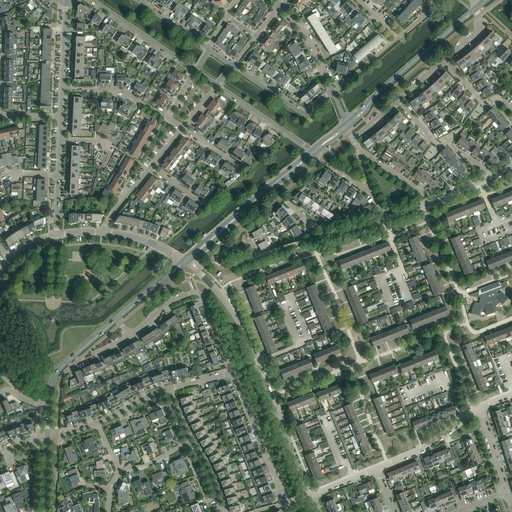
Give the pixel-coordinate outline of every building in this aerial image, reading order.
[(36,9),(43,3),(41,0),(30,0),(28,2),(29,3),(33,8),(35,7),(36,9)] [(171,9),(175,2),(173,1),(173,0),(166,0),(163,5),(168,9),(168,8),(171,9)] [(303,4),(297,0),(293,0),(293,1),(293,2),(292,4),(298,9),(303,4)] [(340,3),(339,1),(340,0),(333,0),(330,3),(331,3),(331,2),(335,6),(333,7),(336,9),(341,4),(340,3)] [(420,7),(423,3),(420,0),(420,1),(418,0),(409,0),(409,1),(412,3),(417,8),(419,6),(420,7)] [(4,5),(2,1),(0,2),(0,9),(2,8),(3,11),(12,7),(10,4),(7,5),(6,3),(4,5)] [(177,15),(184,5),(179,2),(178,4),(175,2),(171,9),(173,11),(172,12),(177,15)] [(260,3),(258,2),(254,7),(256,8),(257,7),(261,10),(257,15),(262,19),(265,13),(268,9),(261,3),(260,3)] [(342,14),(351,5),(348,3),(347,3),(346,2),(343,5),(342,5),(341,4),(336,9),(338,12),(339,11),(342,14)] [(43,16),(49,8),(43,3),(36,9),(33,12),(36,16),(38,16),(39,16),(40,15),(41,14),(43,15),(43,16)] [(412,14),(417,8),(412,3),(410,5),(408,3),(404,6),(412,14)] [(82,5),(80,6),(84,14),(86,13),(91,16),(90,18),(92,20),(96,15),(90,11),(92,10),(85,5),(84,6),(82,5)] [(185,19),(191,11),(190,12),(188,11),(189,9),(184,5),(177,15),(182,19),(183,18),(185,19)] [(242,14),(246,8),(241,5),(237,10),(238,11),(235,14),(242,20),(245,22),(248,16),(246,15),(245,16),(242,14)] [(348,16),(354,10),(353,8),(351,5),(342,14),(346,17),(343,20),(346,22),(350,18),(348,16)] [(84,14),(80,6),(79,7),(78,7),(78,9),(77,10),(77,9),(76,9),(76,18),(76,17),(78,17),(78,24),(84,24),(84,21),(82,20),(82,14),(84,14)] [(408,19),(412,14),(404,6),(401,10),(404,12),(402,13),(408,19)] [(51,9),(49,8),(43,16),(44,16),(51,20),(52,13),(53,14),(53,10),(52,10),(52,9),(51,9)] [(192,25),(197,17),(198,16),(194,12),(193,13),(191,11),(185,19),(187,21),(187,22),(192,25)] [(0,20),(0,21),(1,25),(10,22),(9,19),(12,18),(10,12),(4,14),(5,17),(0,18),(0,19),(0,21),(0,20)] [(356,23),(363,16),(360,14),(359,15),(358,13),(352,20),(350,18),(346,22),(350,26),(352,24),(354,26),(356,23)] [(405,21),(408,19),(402,13),(397,19),(400,22),(402,25),(406,22),(405,21)] [(310,23),(317,18),(314,14),(307,18),(310,23)] [(103,19),(96,15),(92,20),(91,21),(98,26),(103,19)] [(258,24),(262,19),(257,15),(253,21),(249,19),(250,18),(248,16),(245,22),(247,23),(247,24),(255,28),(257,24),(258,24)] [(200,29),(204,22),(206,21),(205,20),(205,21),(203,19),(198,16),(197,17),(192,25),(197,29),(197,28),(200,29)] [(365,19),(363,16),(356,23),(360,26),(355,31),(358,34),(363,28),(361,26),(366,21),(365,19)] [(313,27),(320,23),(317,18),(310,23),(313,27)] [(206,21),(204,22),(200,29),(202,31),(201,32),(205,35),(206,35),(213,26),(206,21)] [(285,26),(282,24),(278,21),(275,25),(281,31),(285,26)] [(11,26),(10,22),(1,25),(2,29),(3,29),(4,31),(9,29),(10,32),(16,30),(14,25),(11,26)] [(113,26),(109,24),(109,25),(107,24),(106,25),(103,23),(98,31),(101,34),(102,32),(107,35),(113,26)] [(316,32),(323,27),(320,23),(313,27),(316,32)] [(85,32),(85,24),(84,24),(78,24),(77,32),(85,32)] [(225,29),(221,34),(226,37),(230,32),(233,34),(233,35),(234,36),(238,31),(236,29),(228,25),(225,29)] [(281,31),(275,25),(271,30),(273,32),(271,34),(277,39),(280,35),(279,33),(281,31)] [(119,34),(116,32),(117,31),(115,30),(116,29),(117,29),(113,26),(107,35),(112,39),(111,40),(113,42),(119,34)] [(319,36),(326,32),(323,27),(316,32),(319,36)] [(489,35),(487,37),(492,42),(493,44),(496,41),(499,39),(500,38),(495,34),(490,29),(489,30),(488,32),(487,33),(489,35)] [(240,33),(238,31),(234,36),(236,38),(237,36),(241,39),(237,45),(242,48),(245,43),(245,42),(248,38),(241,32),(240,33)] [(322,41),(329,37),(326,32),(319,36),(322,41)] [(128,37),(125,34),(124,35),(125,35),(124,36),(122,35),(121,36),(119,34),(113,42),(116,44),(117,42),(122,46),(128,37)] [(222,43),(226,37),(221,34),(217,39),(218,40),(215,44),(222,50),(222,49),(224,51),(228,46),(226,44),(225,46),(222,43)] [(277,39),(271,34),(270,36),(267,34),(264,39),(270,44),(275,48),(278,43),(275,41),(277,39)] [(378,34),(374,38),(379,44),(383,40),(378,34)] [(134,45),(132,43),(132,42),(131,40),(131,39),(132,40),(132,39),(128,37),(122,46),(127,49),(126,51),(129,53),(134,45)] [(325,46),(332,41),(329,37),(322,41),(325,46)] [(489,44),(492,42),(487,37),(485,39),(483,37),(482,38),(480,40),(479,40),(488,50),(490,47),(491,46),(489,44)] [(375,48),(379,44),(374,38),(370,41),(375,48)] [(275,48),(270,44),(264,39),(260,43),(262,45),(260,48),(266,52),(269,54),(275,48)] [(287,46),(291,52),(299,47),(297,43),(295,40),(287,46)] [(488,50),(479,40),(478,41),(477,43),(475,44),(477,46),(475,48),(480,53),(482,51),(483,53),(484,52),(487,51),(488,50)] [(328,50),(335,46),(332,41),(325,46),(328,50)] [(371,51),(375,48),(370,41),(366,45),(371,51)] [(143,47),(140,45),(139,46),(137,45),(137,46),(134,45),(129,53),(131,54),(132,53),(137,56),(143,47)] [(238,53),(242,48),(237,45),(233,50),(229,48),(230,47),(228,46),(224,51),(227,52),(226,53),(235,57),(237,53),(238,53)] [(367,55),(371,51),(366,45),(362,49),(367,55)] [(338,50),(335,46),(328,50),(331,55),(338,50)] [(149,55),(147,53),(148,52),(146,51),(147,50),(143,47),(137,56),(136,58),(144,63),(149,55)] [(302,51),(299,47),(291,52),(295,59),(304,53),(303,51),(302,51)] [(504,47),(496,55),(503,61),(511,53),(504,47)] [(480,53),(475,48),(473,50),(471,48),(470,49),(468,50),(467,51),(475,61),(476,60),(478,57),(479,57),(477,55),(480,53)] [(17,50),(13,49),(5,49),(5,55),(7,55),(7,58),(16,58),(17,50)] [(363,58),(367,55),(362,49),(357,52),(363,58)] [(475,61),(467,51),(466,51),(465,53),(463,54),(465,56),(463,58),(467,63),(469,61),(471,63),(472,63),(475,61)] [(359,62),(363,58),(357,52),(353,56),(359,62)] [(305,56),(304,53),(295,59),(296,61),(295,62),(295,63),(296,66),(298,65),(307,60),(305,56)] [(253,66),(259,58),(252,54),(246,62),(249,64),(253,66)] [(159,58),(155,55),(155,56),(154,57),(153,56),(152,57),(149,55),(144,63),(146,65),(147,63),(152,67),(159,58)] [(487,61),(490,66),(496,59),(492,55),(487,61)] [(50,56),(47,56),(42,56),(42,61),(46,62),(46,63),(46,64),(50,64),(50,63),(50,56)] [(467,63),(463,58),(461,60),(459,57),(458,58),(455,59),(454,60),(458,65),(462,71),(463,70),(465,68),(466,67),(465,65),(467,63)] [(16,58),(7,58),(6,60),(4,60),(4,66),(13,66),(16,66),(16,58)] [(162,64),(163,63),(161,61),(162,60),(162,61),(162,60),(159,58),(152,67),(157,70),(156,72),(159,74),(165,66),(162,64)] [(259,71),(265,63),(259,58),(253,66),(257,69),(257,70),(259,71)] [(341,73),(343,62),(335,60),(331,59),(336,70),(336,72),(339,73),(341,73)] [(305,70),(306,72),(312,69),(310,65),(309,65),(307,60),(298,65),(302,72),(305,70)] [(343,62),(341,73),(346,75),(346,73),(355,65),(352,64),(343,62)] [(266,75),(271,67),(265,63),(259,71),(261,73),(262,72),(266,75)] [(272,80),(278,71),(279,69),(273,65),(271,67),(266,75),(270,78),(272,80)] [(484,74),(488,72),(483,65),(480,67),(484,74)] [(475,81),(484,74),(479,67),(470,74),(473,78),(471,79),(474,82),(475,81)] [(105,84),(106,71),(101,71),(101,69),(97,69),(97,80),(100,80),(100,82),(101,82),(101,84),(105,84)] [(169,76),(174,79),(175,77),(181,80),(182,78),(183,79),(184,76),(184,75),(180,73),(181,73),(175,69),(176,69),(172,75),(170,74),(169,76)] [(442,75),(440,77),(445,82),(447,80),(449,82),(450,81),(452,79),(453,78),(448,74),(444,69),(443,70),(441,72),(440,73),(442,75)] [(111,81),(114,81),(114,73),(111,73),(111,71),(106,71),(105,84),(110,84),(110,82),(111,82),(111,81)] [(279,84),(284,76),(278,71),(272,80),(274,82),(275,81),(279,84)] [(122,84),(125,75),(117,75),(117,73),(114,73),(114,81),(117,81),(117,82),(118,82),(118,84),(122,84)] [(480,90),(487,84),(487,83),(485,80),(487,78),(484,74),(475,81),(478,85),(477,86),(480,90)] [(132,86),(135,79),(133,78),(132,79),(125,75),(122,84),(126,87),(127,85),(128,86),(129,84),(132,86)] [(174,79),(169,76),(167,79),(169,80),(167,85),(176,90),(178,87),(177,87),(178,85),(173,82),(174,79)] [(291,80),(284,76),(279,84),(283,87),(285,89),(291,80)] [(12,82),(13,77),(4,77),(4,82),(6,82),(6,85),(14,85),(14,82),(12,82)] [(443,84),(445,82),(440,77),(438,79),(436,77),(435,78),(433,80),(432,81),(441,90),(442,90),(444,87),(445,86),(443,84)] [(137,93),(142,85),(138,82),(138,81),(135,79),(132,86),(134,87),(133,89),(135,89),(134,91),(137,93)] [(491,82),(496,89),(499,87),(494,80),(491,82)] [(441,90),(432,81),(430,83),(429,84),(431,86),(429,88),(433,93),(435,91),(437,93),(438,93),(441,91),(441,90)] [(490,81),(487,83),(487,84),(480,90),(481,89),(484,92),(482,93),(485,97),(496,89),(490,81)] [(150,88),(149,87),(149,86),(143,83),(142,85),(137,93),(141,95),(142,93),(143,94),(144,93),(146,94),(148,92),(150,88)] [(176,90),(167,85),(165,84),(163,86),(161,89),(160,91),(166,94),(167,91),(173,95),(174,93),(176,90)] [(315,84),(311,87),(318,94),(321,91),(319,88),(320,88),(318,84),(317,86),(315,84)] [(17,85),(14,85),(6,85),(6,88),(4,87),(4,93),(12,93),(16,93),(17,93),(17,85)] [(318,94),(311,87),(309,85),(306,88),(314,97),(317,94),(318,94)] [(314,97),(306,88),(304,86),(301,89),(304,93),(310,101),(310,100),(314,97)] [(455,99),(461,93),(462,92),(459,89),(457,90),(454,87),(446,95),(450,99),(452,96),(455,99)] [(431,95),(433,93),(429,88),(427,90),(425,88),(424,89),(421,90),(421,91),(429,101),(429,100),(432,98),(432,97),(431,95)] [(166,94),(160,91),(157,95),(160,97),(158,99),(168,105),(169,102),(169,101),(170,100),(164,96),(166,94)] [(429,101),(421,91),(420,91),(418,93),(417,94),(419,96),(416,98),(420,103),(420,104),(422,106),(425,103),(428,101),(429,101)] [(310,101),(304,93),(300,96),(302,98),(301,99),(300,99),(304,102),(304,101),(306,104),(310,101)] [(465,95),(465,96),(464,96),(461,93),(455,99),(453,101),(456,105),(459,102),(462,105),(468,99),(469,98),(465,95)] [(420,103),(416,98),(414,100),(412,97),(411,98),(409,99),(408,100),(412,105),(415,111),(416,110),(419,108),(419,107),(418,105),(420,104),(420,103)] [(107,109),(107,99),(103,99),(103,101),(102,101),(101,102),(98,102),(98,110),(101,110),(102,109),(107,109)] [(115,111),(117,103),(113,103),(113,102),(111,102),(111,99),(107,99),(107,109),(112,109),(112,110),(115,111)] [(158,99),(156,104),(164,109),(166,107),(168,105),(158,99)] [(214,99),(210,104),(217,110),(219,107),(222,109),(226,105),(220,100),(220,101),(220,100),(221,101),(219,103),(214,99)] [(472,101),(472,102),(471,103),(468,99),(462,105),(460,108),(466,114),(475,104),(472,101)] [(122,115),(127,105),(124,103),(123,105),(122,104),(121,105),(117,103),(115,111),(117,112),(122,115)] [(217,110),(210,104),(206,109),(212,113),(210,115),(216,121),(218,119),(216,118),(218,115),(215,112),(217,110)] [(131,107),(127,105),(122,115),(129,119),(133,113),(131,111),(131,110),(130,109),(131,107)] [(428,122),(429,121),(436,116),(439,114),(433,106),(424,113),(427,117),(425,118),(428,122)] [(491,118),(497,112),(495,109),(494,110),(493,108),(485,115),(487,117),(489,115),(491,118)] [(394,118),(398,122),(400,124),(403,121),(406,119),(407,119),(402,114),(397,110),(396,110),(395,113),(394,114),(396,116),(394,118)] [(243,126),(246,121),(245,121),(246,118),(244,117),(245,117),(238,112),(238,113),(236,111),(235,114),(234,113),(230,117),(230,116),(225,122),(222,125),(225,128),(230,121),(239,127),(237,131),(235,134),(238,137),(241,132),(245,127),(243,126)] [(494,122),(500,117),(499,115),(499,114),(497,112),(491,118),(494,122)] [(216,121),(210,115),(208,118),(202,114),(199,118),(206,124),(208,121),(211,124),(213,121),(215,122),(216,121)] [(434,128),(444,122),(439,114),(436,116),(429,121),(432,124),(430,125),(433,129),(434,128)] [(498,126),(505,120),(503,118),(502,119),(500,117),(494,122),(492,124),(496,128),(498,126)] [(209,126),(206,124),(199,118),(195,123),(200,128),(198,130),(203,134),(209,126)] [(396,124),(398,122),(394,118),(392,120),(390,118),(389,119),(386,120),(386,121),(395,130),(397,127),(398,126),(396,124)] [(507,123),(505,120),(498,126),(502,131),(508,126),(506,124),(507,123)] [(145,126),(150,128),(152,130),(154,127),(154,128),(156,125),(148,121),(145,126)] [(395,130),(386,121),(385,121),(383,123),(382,124),(384,127),(382,128),(386,133),(389,131),(390,133),(391,133),(394,131),(395,130)] [(106,136),(114,123),(110,122),(108,126),(103,123),(99,130),(104,133),(104,134),(106,136)] [(258,125),(254,123),(252,122),(251,125),(250,124),(247,128),(245,127),(241,132),(244,135),(246,132),(251,136),(258,125)] [(446,126),(444,122),(434,128),(437,132),(436,133),(438,137),(449,129),(446,126)] [(117,124),(114,123),(106,136),(109,137),(110,136),(119,141),(123,135),(114,129),(117,124)] [(258,125),(251,136),(256,139),(254,141),(257,143),(261,138),(260,137),(262,132),(261,132),(263,130),(261,129),(262,128),(258,125)] [(145,126),(143,130),(150,135),(152,132),(151,132),(152,130),(150,128),(145,126)] [(409,139),(416,132),(412,129),(411,130),(407,127),(400,135),(406,141),(409,139)] [(19,130),(18,128),(16,128),(13,128),(14,137),(20,136),(20,138),(24,137),(24,129),(19,130)] [(386,133),(382,128),(380,130),(378,128),(377,129),(375,130),(374,131),(382,141),(383,141),(385,138),(386,137),(388,135),(386,133)] [(143,130),(140,135),(147,139),(148,137),(149,137),(150,135),(143,130)] [(222,149),(227,141),(223,138),(222,134),(218,131),(213,139),(219,143),(217,145),(222,149)] [(382,141),(374,131),(373,131),(371,133),(370,134),(372,137),(370,138),(374,144),(376,142),(378,144),(378,143),(382,142),(382,141)] [(419,135),(419,136),(418,136),(414,133),(416,132),(409,139),(406,141),(413,148),(415,145),(416,145),(421,140),(422,138),(419,135)] [(462,147),(466,140),(464,139),(466,136),(461,133),(456,139),(459,141),(457,143),(459,145),(459,146),(462,147)] [(267,136),(267,135),(263,139),(261,138),(257,143),(256,145),(259,148),(262,143),(267,147),(269,145),(273,142),(272,140),(274,137),(270,134),(269,134),(267,136)] [(140,135),(137,140),(145,144),(146,142),(146,141),(147,139),(140,135)] [(184,137),(180,141),(189,148),(194,143),(188,138),(188,139),(187,140),(184,137)] [(374,144),(370,138),(368,140),(366,138),(365,138),(362,140),(361,140),(365,146),(369,151),(370,151),(373,147),(371,145),(374,144)] [(471,149),(476,143),(471,139),(469,142),(466,140),(462,147),(464,149),(465,148),(467,150),(468,148),(471,149)] [(137,140),(135,144),(142,148),(143,146),(144,146),(145,144),(137,140)] [(426,141),(425,142),(425,143),(421,140),(416,145),(415,145),(413,148),(417,151),(419,149),(422,152),(429,145),(426,141)] [(189,148),(180,141),(177,145),(179,147),(186,153),(190,149),(189,148)] [(233,148),(235,145),(236,143),(234,141),(232,144),(227,141),(222,149),(226,152),(230,146),(233,148)] [(135,144),(132,143),(129,148),(139,153),(141,151),(140,151),(142,148),(135,144)] [(476,157),(481,150),(478,149),(480,146),(476,143),(471,149),(473,151),(472,153),(474,155),(473,156),(476,157)] [(186,153),(179,147),(177,145),(174,149),(181,155),(183,157),(186,153)] [(390,159),(394,153),(395,151),(392,149),(389,147),(389,146),(382,158),(383,158),(385,159),(387,160),(388,157),(390,159)] [(198,155),(197,155),(199,156),(204,149),(201,147),(196,154),(198,155)] [(236,158),(241,151),(237,147),(231,155),(236,158)] [(129,148),(128,150),(131,151),(129,154),(136,158),(138,155),(138,156),(139,153),(129,148)] [(444,157),(451,152),(448,149),(448,150),(446,148),(440,153),(439,154),(443,159),(444,157)] [(181,155),(174,149),(171,153),(178,159),(181,155)] [(485,159),(490,153),(485,149),(483,152),(481,150),(476,157),(478,159),(479,159),(481,160),(483,158),(485,159)] [(246,154),(241,151),(236,158),(241,162),(243,159),(249,163),(251,159),(249,158),(252,153),(248,150),(246,154)] [(216,156),(211,152),(209,155),(204,152),(199,160),(201,161),(202,160),(209,165),(211,163),(216,156)] [(448,162),(454,157),(452,155),(453,154),(451,152),(444,157),(448,162)] [(23,162),(23,157),(17,157),(17,156),(11,157),(10,153),(7,154),(10,167),(13,166),(13,165),(19,163),(18,163),(23,162)] [(97,159),(103,162),(101,166),(104,168),(111,156),(107,155),(107,156),(101,153),(97,159)] [(178,159),(171,153),(167,157),(174,163),(178,159)] [(395,166),(403,155),(402,155),(399,153),(398,153),(396,155),(394,153),(390,159),(393,161),(391,163),(392,164),(394,166),(395,166)] [(495,156),(490,153),(485,159),(487,161),(486,163),(488,165),(487,166),(490,167),(490,166),(491,167),(496,161),(493,159),(495,156)] [(10,167),(7,154),(3,154),(4,158),(0,159),(0,167),(6,166),(6,167),(10,167)] [(121,160),(129,165),(132,166),(133,164),(134,161),(127,158),(128,156),(124,154),(121,160)] [(403,168),(407,163),(405,161),(406,159),(406,158),(403,156),(403,155),(395,166),(396,167),(398,168),(399,169),(401,166),(403,168)] [(221,159),(216,156),(211,163),(215,166),(213,169),(216,171),(219,166),(217,164),(221,159)] [(174,163),(167,157),(164,161),(167,163),(171,167),(174,163)] [(452,166),(458,160),(456,158),(455,158),(454,157),(448,162),(452,166)] [(132,166),(129,165),(121,160),(118,165),(122,167),(129,171),(130,169),(131,169),(132,166)] [(455,170),(461,165),(459,163),(460,163),(458,160),(452,166),(455,170)] [(171,167),(167,163),(164,161),(161,165),(162,166),(161,168),(160,168),(168,173),(171,170),(169,169),(171,167)] [(407,163),(403,168),(406,170),(404,172),(405,173),(407,175),(408,176),(412,170),(416,165),(415,165),(412,163),(409,161),(407,163)] [(225,173),(230,165),(226,162),(222,167),(219,166),(216,171),(218,173),(220,170),(225,173)] [(235,169),(230,165),(225,173),(233,179),(237,173),(233,171),(235,169)] [(459,174),(466,169),(463,166),(463,167),(461,165),(455,170),(459,174)] [(122,167),(119,171),(126,176),(128,174),(127,173),(129,171),(122,167)] [(419,182),(427,171),(426,171),(423,169),(422,169),(421,171),(418,169),(415,175),(417,176),(415,179),(417,180),(419,181),(419,182)] [(468,171),(466,169),(459,174),(463,179),(469,174),(467,172),(468,171)] [(185,185),(187,183),(190,178),(192,175),(187,172),(188,172),(185,170),(181,175),(184,177),(180,182),(185,185)] [(119,171),(116,176),(123,180),(125,178),(126,176),(119,171)] [(328,185),(334,177),(325,171),(325,172),(324,174),(322,173),(323,173),(322,173),(315,179),(319,181),(319,182),(320,181),(325,184),(326,183),(329,184),(328,185)] [(427,184),(432,179),(429,177),(431,175),(430,175),(428,172),(427,171),(419,182),(420,182),(422,184),(423,185),(425,182),(427,184)] [(116,176),(113,174),(110,179),(121,185),(122,183),(123,180),(116,176)] [(153,176),(149,180),(159,187),(161,184),(161,182),(160,181),(153,176)] [(342,183),(334,177),(328,185),(334,189),(334,188),(337,190),(336,192),(342,183)] [(190,178),(187,183),(185,185),(190,188),(195,181),(190,178)] [(107,184),(108,184),(118,190),(119,187),(120,187),(121,185),(110,179),(107,184)] [(434,181),(432,179),(427,184),(430,186),(428,188),(429,189),(431,191),(432,192),(436,187),(440,182),(439,181),(436,179),(435,179),(434,181)] [(149,180),(146,184),(155,191),(158,193),(161,189),(159,187),(149,180)] [(18,185),(11,185),(11,192),(17,193),(17,199),(21,199),(22,184),(18,183),(18,185)] [(350,188),(342,183),(336,192),(339,194),(340,192),(343,193),(342,194),(345,196),(344,197),(350,188)] [(108,184),(103,193),(110,197),(112,193),(115,195),(117,192),(116,192),(118,190),(108,184)] [(146,184),(143,188),(152,195),(155,191),(146,184)] [(201,193),(205,187),(200,184),(195,192),(199,195),(201,193)] [(206,186),(205,187),(201,193),(199,195),(204,198),(209,191),(212,193),(214,190),(211,188),(211,189),(206,186)] [(143,188),(140,192),(147,197),(147,198),(149,199),(148,199),(149,199),(152,195),(143,188)] [(353,201),(359,194),(350,188),(344,197),(350,201),(351,200),(353,201)] [(180,193),(175,189),(172,195),(169,193),(164,201),(167,203),(170,197),(175,200),(180,193)] [(138,197),(135,201),(144,204),(145,203),(143,202),(147,198),(147,197),(140,192),(136,196),(138,197)] [(294,198),(302,203),(307,197),(300,192),(294,198)] [(185,196),(180,193),(175,200),(179,204),(185,196)] [(364,198),(359,194),(353,201),(354,202),(354,201),(353,203),(357,206),(358,206),(359,205),(360,207),(368,201),(366,199),(364,198)] [(507,202),(504,195),(501,196),(498,197),(501,205),(507,202)] [(44,202),(44,196),(36,196),(36,201),(33,201),(33,206),(40,204),(40,201),(44,202)] [(307,206),(311,200),(307,197),(302,203),(307,206)] [(501,205),(498,197),(494,199),(494,198),(491,199),(494,207),(501,205)] [(189,210),(194,203),(190,199),(184,207),(189,210)] [(479,201),(476,202),(479,210),(485,207),(482,199),(479,200),(479,201)] [(311,209),(316,203),(311,200),(307,206),(311,209)] [(369,203),(368,201),(360,207),(361,208),(362,208),(364,214),(364,216),(370,214),(369,212),(372,211),(372,212),(372,211),(370,205),(369,203)] [(479,210),(476,202),(472,204),(472,203),(470,204),(473,212),(479,210)] [(199,206),(194,203),(189,210),(194,213),(199,206)] [(316,213),(320,206),(316,203),(311,209),(316,213)] [(473,212),(470,204),(467,205),(467,206),(464,207),(467,215),(473,212)] [(320,216),(325,209),(320,206),(316,213),(320,216)] [(281,219),(283,221),(289,217),(287,214),(288,213),(283,207),(274,214),(276,213),(281,219)] [(467,215),(464,207),(460,208),(458,209),(461,217),(467,215)] [(324,219),(329,212),(325,209),(320,216),(324,219)] [(461,217),(458,209),(455,210),(452,212),(455,220),(461,217)] [(329,222),(333,215),(329,212),(324,219),(329,222)] [(455,220),(452,212),(448,213),(445,214),(448,222),(455,220)] [(77,223),(76,213),(70,214),(70,220),(69,221),(70,222),(69,223),(71,223),(72,224),(73,223),(77,223)] [(85,222),(85,214),(82,214),(79,214),(76,214),(76,213),(77,223),(80,223),(80,222),(85,222)] [(93,222),(93,214),(90,214),(87,214),(85,214),(85,222),(90,221),(90,222),(93,222)] [(97,214),(93,214),(93,222),(99,223),(104,214),(97,214)] [(33,222),(34,223),(37,231),(40,230),(41,230),(42,229),(43,229),(43,228),(44,227),(43,226),(43,218),(41,219),(39,215),(34,218),(35,221),(33,222)] [(341,220),(333,215),(329,222),(334,225),(335,222),(338,223),(337,224),(342,223),(341,220)] [(126,225),(128,217),(126,217),(120,216),(115,223),(123,224),(123,225),(126,225)] [(289,217),(283,221),(281,222),(284,226),(285,225),(288,228),(290,230),(296,226),(294,223),(295,223),(290,216),(289,217)] [(134,226),(136,219),(133,218),(128,217),(126,225),(129,226),(130,225),(134,226)] [(142,229),(144,221),(142,220),(139,219),(136,219),(134,226),(139,227),(139,228),(142,229)] [(150,231),(152,224),(149,223),(144,221),(142,229),(145,230),(145,229),(150,231)] [(152,224),(150,231),(154,232),(154,233),(157,235),(161,225),(161,223),(157,221),(155,225),(152,224)] [(34,223),(31,224),(28,225),(26,226),(29,233),(33,231),(34,232),(37,231),(34,223)] [(29,233),(26,226),(23,228),(21,229),(18,230),(23,238),(25,236),(25,235),(29,233)] [(296,226),(290,230),(288,231),(290,235),(292,234),(294,237),(295,239),(303,237),(301,233),(302,233),(297,226),(296,226)] [(164,227),(160,236),(163,237),(163,238),(165,238),(166,238),(168,237),(167,236),(171,230),(164,227)] [(258,237),(259,240),(267,236),(265,231),(263,227),(259,229),(260,229),(257,230),(254,231),(255,232),(252,233),(255,239),(258,237)] [(23,238),(18,230),(16,232),(13,234),(11,235),(15,241),(19,239),(20,239),(23,238)] [(15,241),(11,235),(8,237),(4,240),(9,248),(12,245),(11,244),(15,241)] [(270,241),(267,236),(259,240),(261,243),(258,245),(261,250),(264,249),(267,248),(266,247),(269,246),(267,242),(270,241)] [(409,239),(411,245),(419,242),(418,239),(417,236),(409,239)] [(452,242),(453,245),(461,242),(459,236),(451,239),(452,242)] [(385,244),(381,245),(384,253),(391,250),(388,242),(385,243),(385,244)] [(420,246),(419,242),(411,245),(414,251),(422,248),(421,245),(420,246)] [(464,248),(461,242),(453,245),(455,249),(456,251),(464,248)] [(384,253),(381,245),(378,246),(375,247),(378,255),(384,253)] [(378,255),(375,247),(373,248),(369,250),(372,257),(378,255)] [(423,250),(422,248),(414,251),(416,257),(424,254),(422,250),(423,250)] [(466,254),(464,248),(456,251),(456,254),(457,253),(458,257),(466,254)] [(372,257),(369,250),(366,251),(363,252),(366,260),(372,257)] [(366,260),(363,252),(361,253),(357,254),(360,262),(366,260)] [(360,262),(357,254),(354,256),(351,256),(354,264),(360,262)] [(425,257),(424,254),(416,257),(418,263),(426,260),(425,257)] [(468,260),(466,254),(458,257),(460,260),(459,260),(460,263),(468,260)] [(507,262),(504,254),(498,257),(501,265),(502,265),(502,264),(505,263),(507,262)] [(354,264),(351,256),(349,257),(349,258),(345,259),(348,267),(354,264)] [(501,265),(498,257),(492,259),(496,267),(498,266),(501,264),(501,265)] [(348,267),(345,259),(342,261),(341,260),(339,261),(342,269),(348,267)] [(496,267),(492,259),(486,261),(490,269),(493,268),(496,267)] [(471,265),(468,260),(460,263),(461,265),(463,269),(471,265)] [(303,262),(301,262),(300,263),(297,265),(300,272),(306,270),(303,262)] [(423,267),(425,273),(433,269),(432,266),(431,263),(423,267)] [(300,272),(297,265),(293,266),(290,267),(294,275),(300,272)] [(473,271),(471,265),(463,269),(464,272),(465,275),(473,271)] [(294,275),(290,267),(288,268),(284,269),(288,277),(294,275)] [(288,277),(284,269),(281,271),(278,272),(281,279),(288,277)] [(435,273),(433,269),(425,273),(428,278),(436,275),(435,273)] [(281,279),(278,272),(276,273),(272,274),(275,282),(281,279)] [(275,282),(272,274),(269,276),(269,275),(266,276),(269,284),(275,282)] [(437,278),(436,275),(428,278),(430,284),(438,281),(437,278)] [(439,285),(438,281),(430,284),(433,290),(441,287),(440,284),(439,285)] [(496,291),(506,287),(504,282),(500,284),(499,282),(495,283),(495,285),(491,286),(491,285),(490,285),(489,285),(488,285),(488,286),(488,287),(482,289),(482,288),(479,289),(479,291),(469,295),(470,295),(470,296),(478,298),(480,297),(479,303),(475,302),(474,305),(471,314),(471,315),(471,314),(480,315),(479,316),(480,316),(480,310),(485,310),(487,316),(487,315),(495,312),(495,313),(495,312),(498,310),(496,306),(500,302),(503,305),(502,304),(508,298),(509,299),(501,292),(499,294),(496,291)] [(315,284),(307,288),(310,294),(317,291),(316,287),(315,284)] [(248,295),(257,292),(254,286),(246,289),(247,292),(247,291),(249,295),(248,295)] [(346,291),(348,295),(356,292),(353,286),(345,289),(346,291)] [(442,289),(441,287),(433,290),(435,296),(443,293),(441,289),(442,289)] [(319,294),(317,291),(310,294),(312,300),(320,296),(319,294)] [(259,298),(257,292),(248,295),(249,295),(250,298),(251,301),(259,298)] [(358,297),(356,292),(348,295),(349,298),(350,301),(358,297)] [(321,299),(320,296),(312,300),(314,305),(322,302),(321,299)] [(360,303),(358,297),(350,301),(351,303),(353,306),(360,303)] [(261,303),(259,298),(251,301),(252,303),(253,306),(253,307),(261,303)] [(323,306),(322,302),(314,305),(317,311),(325,308),(324,306),(323,306)] [(264,309),(261,303),(253,307),(255,310),(254,310),(255,313),(264,309)] [(355,312),(363,309),(360,303),(353,306),(354,310),(355,312)] [(190,319),(192,318),(200,315),(198,310),(196,311),(194,305),(188,308),(189,311),(187,312),(190,319)] [(449,314),(445,306),(439,309),(443,317),(443,316),(446,315),(446,316),(449,314)] [(326,310),(325,308),(317,311),(319,317),(327,314),(325,310),(326,310)] [(357,318),(365,315),(363,309),(355,312),(356,315),(357,318)] [(443,317),(439,309),(433,311),(437,319),(439,318),(442,317),(443,317)] [(437,319),(433,311),(428,313),(431,322),(431,321),(434,320),(437,319)] [(431,322),(428,313),(422,316),(425,324),(427,323),(431,321),(431,322)] [(328,317),(327,314),(319,317),(321,323),(329,320),(329,317),(328,317)] [(202,320),(200,315),(192,318),(196,329),(203,326),(200,320),(202,320)] [(257,324),(265,321),(263,315),(255,318),(256,321),(257,324)] [(367,321),(365,315),(357,318),(359,322),(358,322),(359,324),(367,321)] [(171,318),(166,322),(171,328),(180,322),(176,316),(171,320),(171,319),(171,318)] [(425,324),(422,316),(416,318),(419,326),(422,325),(423,325),(425,324)] [(419,326),(416,318),(410,321),(413,329),(416,328),(416,327),(419,326)] [(330,322),(329,320),(321,323),(324,329),(332,326),(330,322)] [(268,327),(265,321),(257,324),(257,325),(259,328),(258,328),(259,330),(268,327)] [(162,335),(171,328),(166,322),(162,324),(162,325),(163,325),(163,326),(159,329),(158,329),(162,335)] [(406,324),(400,327),(403,335),(403,334),(407,333),(409,332),(406,324)] [(208,336),(206,330),(206,331),(205,331),(203,326),(196,329),(198,333),(195,335),(196,338),(200,337),(200,339),(208,336)] [(333,329),(332,326),(324,329),(326,335),(334,331),(333,329)] [(270,333),(268,327),(259,330),(260,333),(261,333),(262,336),(270,333)] [(403,335),(400,327),(394,329),(397,337),(400,336),(403,334),(403,335)] [(511,336),(508,328),(506,329),(502,330),(505,338),(511,336)] [(163,337),(162,335),(158,329),(154,332),(153,331),(148,334),(153,341),(154,344),(163,337)] [(397,337),(394,329),(388,331),(392,339),(395,338),(397,337)] [(505,338),(502,330),(499,332),(499,331),(496,332),(500,341),(505,338)] [(392,339),(388,331),(382,333),(386,342),(388,341),(388,340),(391,339),(392,339)] [(500,341),(496,332),(494,333),(494,334),(491,335),(494,343),(500,341)] [(272,339),(270,333),(262,336),(263,339),(263,340),(264,342),(272,339)] [(386,342),(382,333),(377,336),(380,344),(383,342),(383,343),(386,342)] [(143,347),(153,341),(148,334),(144,337),(145,338),(140,341),(143,347)] [(494,343),(491,335),(487,336),(484,337),(488,345),(494,343)] [(210,340),(208,336),(200,339),(205,349),(211,346),(209,340),(210,340)] [(380,344),(377,336),(371,338),(374,346),(376,345),(380,344)] [(275,345),(272,339),(264,342),(265,344),(267,347),(266,348),(275,345)] [(143,347),(140,341),(135,344),(134,343),(129,345),(134,353),(135,355),(140,352),(139,350),(143,347)] [(462,346),(465,352),(472,349),(469,343),(470,343),(469,343),(462,346)] [(124,359),(134,353),(129,345),(125,348),(126,348),(126,349),(121,352),(124,359)] [(277,351),(277,350),(275,345),(266,348),(267,348),(268,351),(269,354),(277,351)] [(338,345),(332,347),(335,356),(335,355),(338,354),(341,353),(338,345)] [(217,356),(214,351),(213,351),(211,346),(205,349),(209,359),(217,356)] [(335,356),(332,347),(326,350),(329,358),(331,357),(334,355),(335,356)] [(474,348),(472,349),(465,352),(467,358),(474,355),(476,354),(474,348)] [(329,358),(326,350),(320,352),(323,360),(326,359),(327,359),(329,358)] [(434,352),(430,353),(433,361),(439,358),(436,350),(434,351),(434,352)] [(124,359),(121,352),(116,355),(115,354),(115,353),(110,356),(114,364),(124,359)] [(323,360),(320,352),(314,355),(317,363),(320,362),(320,361),(323,360)] [(433,361),(430,353),(427,355),(426,354),(424,355),(427,363),(433,361)] [(476,354),(474,355),(467,358),(469,363),(476,360),(479,360),(476,354)] [(427,363),(424,355),(421,356),(422,357),(418,358),(421,366),(427,363)] [(114,364),(110,356),(106,358),(107,360),(101,362),(104,369),(114,364)] [(218,360),(217,356),(209,359),(210,363),(207,364),(208,367),(209,367),(212,366),(213,369),(219,367),(217,361),(218,360)] [(310,358),(304,361),(307,369),(311,367),(311,368),(313,367),(310,358)] [(421,366),(418,358),(414,359),(412,360),(415,368),(421,366)] [(415,368),(412,360),(409,361),(406,363),(409,371),(415,368)] [(479,366),(476,360),(469,363),(471,369),(479,366)] [(307,369),(304,361),(298,363),(301,371),(304,370),(307,369)] [(104,369),(101,362),(96,365),(95,363),(96,363),(90,365),(94,373),(104,369)] [(301,371),(298,363),(292,365),(296,374),(296,373),(299,372),(301,371)] [(409,371),(406,363),(402,364),(400,365),(403,373),(409,371)] [(94,373),(90,365),(86,367),(87,369),(81,371),(84,378),(94,373)] [(296,374),(292,365),(286,368),(290,376),(292,375),(295,373),(295,374),(296,374)] [(392,366),(388,368),(391,375),(397,373),(394,365),(392,366)] [(481,365),(479,366),(471,369),(474,375),(481,372),(483,371),(481,365)] [(177,368),(178,374),(179,377),(188,375),(187,368),(187,366),(177,368)] [(179,377),(178,374),(177,368),(171,369),(166,370),(169,379),(173,378),(179,377)] [(290,376),(286,368),(280,370),(284,378),(287,377),(290,376)] [(391,375),(388,368),(385,369),(382,370),(385,378),(391,375)] [(166,370),(162,372),(157,373),(160,382),(165,380),(169,379),(166,370)] [(385,378),(382,370),(380,371),(376,373),(379,380),(385,378)] [(85,381),(84,378),(81,371),(76,373),(75,372),(77,377),(70,380),(70,388),(85,381)] [(483,378),(481,372),(474,375),(476,381),(483,378)] [(160,382),(157,373),(151,375),(147,377),(150,385),(154,384),(160,382)] [(379,380),(376,373),(373,374),(372,374),(370,375),(373,383),(379,380)] [(147,377),(142,379),(137,381),(141,389),(146,387),(150,385),(147,377)] [(478,386),(486,384),(483,378),(476,381),(478,386)] [(141,389),(137,381),(132,383),(130,385),(128,386),(132,394),(136,392),(141,389)] [(230,390),(228,384),(227,382),(223,384),(224,386),(219,388),(221,394),(224,392),(230,390)] [(132,394),(128,386),(127,383),(118,389),(119,391),(124,399),(129,396),(132,394)] [(339,384),(336,386),(339,394),(345,391),(342,383),(339,384)] [(481,392),(488,389),(486,384),(478,386),(481,392)] [(339,394),(336,386),(332,387),(330,388),(333,396),(339,394)] [(333,396),(330,388),(327,389),(324,391),(327,398),(333,396)] [(124,399),(119,391),(114,394),(111,396),(115,404),(124,399)] [(327,398),(324,391),(320,392),(317,393),(321,401),(327,398)] [(234,398),(231,393),(231,392),(231,393),(225,395),(224,392),(221,394),(218,395),(219,398),(222,397),(224,402),(228,401),(233,398),(234,398)] [(315,401),(313,395),(312,393),(309,394),(310,394),(306,396),(309,404),(315,401)] [(180,396),(181,399),(183,405),(189,403),(192,402),(191,398),(194,397),(193,395),(185,397),(184,395),(180,396)] [(111,396),(107,398),(102,400),(106,408),(111,406),(115,404),(111,396)] [(309,404),(306,396),(302,397),(300,398),(303,406),(309,404)] [(373,399),(376,405),(383,402),(381,397),(373,399)] [(303,406),(300,398),(297,399),(298,399),(294,401),(297,408),(303,406)] [(7,399),(7,401),(2,403),(5,409),(6,413),(21,407),(16,402),(9,405),(7,399)] [(106,408),(102,400),(97,403),(94,404),(97,413),(101,411),(106,408)] [(195,401),(192,402),(189,403),(190,405),(184,408),(184,407),(184,408),(186,413),(187,413),(193,411),(196,410),(194,406),(197,405),(195,401)] [(237,407),(235,401),(229,403),(228,401),(224,402),(222,403),(223,406),(226,405),(228,410),(231,409),(237,407)] [(297,408),(294,401),(290,402),(288,403),(291,411),(297,408)] [(385,402),(383,402),(376,405),(378,411),(385,408),(385,406),(386,406),(386,405),(385,402)] [(344,406),(347,412),(354,409),(351,403),(344,406)] [(94,404),(90,406),(85,408),(88,416),(94,414),(97,413),(94,404)] [(453,406),(447,408),(450,416),(456,413),(453,406)] [(88,416),(85,408),(80,410),(76,411),(79,420),(83,419),(88,416)] [(388,414),(385,408),(378,411),(380,417),(388,414)] [(450,416),(447,408),(441,411),(444,418),(450,416)] [(199,409),(196,410),(193,411),(194,414),(188,416),(190,422),(191,422),(197,419),(199,418),(198,415),(201,414),(199,409)] [(241,415),(238,409),(232,412),(231,409),(228,410),(225,411),(226,414),(229,413),(231,419),(234,417),(240,415),(241,415)] [(356,415),(354,409),(347,412),(349,418),(356,415)] [(167,422),(163,411),(162,410),(161,410),(160,410),(149,414),(152,421),(158,418),(161,425),(167,422)] [(492,412),(494,418),(502,415),(502,417),(505,416),(504,412),(501,413),(500,410),(492,412)] [(76,411),(72,412),(66,414),(67,417),(69,423),(75,421),(79,420),(76,411)] [(444,418),(441,411),(436,413),(438,420),(444,418)] [(438,420),(436,413),(430,415),(433,423),(438,420)] [(390,420),(388,414),(380,417),(383,423),(390,420)] [(359,421),(356,415),(349,418),(351,424),(359,421)] [(433,423),(430,415),(424,418),(427,425),(433,423)] [(507,422),(505,416),(502,417),(502,415),(494,418),(496,424),(504,421),(504,423),(507,422)] [(136,421),(136,420),(135,420),(131,422),(136,436),(145,432),(144,428),(148,427),(144,417),(138,420),(139,421),(137,422),(136,421)] [(202,417),(199,418),(197,419),(198,422),(192,425),(194,430),(195,430),(201,428),(203,426),(202,423),(205,422),(202,417)] [(244,423),(242,418),(242,417),(241,418),(235,420),(234,417),(231,419),(228,420),(232,428),(238,426),(244,423)] [(427,425),(424,418),(418,420),(421,427),(427,425)] [(392,425),(392,423),(393,422),(392,419),(390,420),(383,423),(385,428),(392,425)] [(421,427),(418,420),(412,422),(415,429),(421,427)] [(34,430),(32,424),(32,421),(25,423),(21,424),(24,433),(28,432),(34,430)] [(361,427),(359,421),(351,424),(354,430),(361,427)] [(509,427),(507,422),(504,423),(504,421),(496,424),(498,430),(505,427),(506,428),(509,427)] [(298,433),(307,429),(304,423),(296,427),(297,429),(299,432),(298,432),(298,433)] [(21,424),(17,426),(11,427),(15,436),(20,434),(24,433),(21,424)] [(115,438),(118,437),(118,436),(125,433),(126,437),(130,435),(126,428),(123,429),(122,425),(114,428),(114,429),(110,430),(113,438),(114,437),(115,438)] [(206,425),(203,426),(201,428),(202,430),(196,433),(199,439),(199,438),(205,436),(208,434),(206,431),(209,429),(206,425)] [(395,431),(392,425),(385,428),(387,434),(395,431)] [(247,432),(245,426),(239,428),(238,426),(232,428),(235,437),(241,434),(247,432)] [(15,436),(11,427),(6,429),(2,431),(5,440),(9,438),(15,436)] [(363,432),(361,427),(354,430),(351,430),(351,431),(354,436),(363,432)] [(500,435),(507,433),(507,432),(506,428),(505,427),(498,430),(500,435)] [(164,432),(165,433),(166,437),(165,439),(160,441),(163,447),(171,444),(170,442),(172,438),(174,437),(170,429),(164,432)] [(301,438),(309,435),(307,429),(298,433),(299,433),(300,436),(301,438)] [(366,438),(363,432),(354,436),(356,442),(358,441),(366,438)] [(211,433),(208,434),(205,436),(207,438),(201,441),(204,447),(210,443),(213,442),(211,439),(213,437),(211,433)] [(239,445),(244,442),(250,440),(251,440),(248,434),(242,437),(241,434),(235,437),(239,445)] [(303,444),(311,441),(309,435),(301,438),(302,441),(303,444)] [(82,443),(85,450),(84,450),(88,449),(89,450),(91,449),(92,452),(99,449),(97,444),(97,445),(95,446),(91,438),(85,440),(85,441),(81,443),(82,443)] [(368,444),(366,438),(358,441),(361,447),(368,444)] [(472,438),(464,442),(461,443),(463,447),(464,448),(464,449),(467,448),(475,444),(472,438)] [(511,444),(510,440),(510,439),(509,439),(501,441),(503,447),(511,445),(511,444)] [(215,440),(213,442),(210,443),(211,446),(206,449),(205,449),(208,455),(209,454),(215,451),(217,449),(215,446),(218,445),(215,440)] [(314,447),(311,441),(303,444),(304,444),(305,448),(306,450),(314,447)] [(145,444),(140,446),(144,455),(147,454),(148,456),(152,454),(151,453),(157,451),(154,442),(149,444),(148,446),(146,446),(145,444)] [(254,448),(252,443),(252,442),(251,443),(246,445),(244,442),(239,445),(242,453),(248,451),(254,448)] [(370,450),(368,444),(361,447),(363,453),(370,450)] [(477,450),(475,444),(467,448),(468,451),(466,452),(467,454),(469,453),(477,450)] [(511,446),(511,445),(503,447),(505,453),(511,450),(511,446)] [(67,454),(64,455),(64,462),(69,460),(70,463),(75,461),(78,460),(75,453),(73,454),(72,450),(73,450),(72,446),(65,449),(67,454)] [(138,455),(135,450),(132,452),(130,452),(129,451),(127,447),(127,446),(121,449),(122,452),(120,453),(123,459),(124,459),(125,459),(127,459),(126,462),(136,460),(136,457),(138,457),(138,455)] [(220,448),(217,449),(215,451),(216,454),(210,457),(213,462),(219,459),(222,458),(220,454),(223,453),(220,448)] [(447,449),(441,451),(445,459),(451,456),(450,456),(453,455),(451,449),(448,450),(447,449)] [(373,456),(370,450),(363,453),(366,459),(373,456)] [(479,456),(477,450),(469,453),(470,457),(468,458),(469,460),(471,459),(479,456)] [(258,457),(255,451),(249,453),(248,451),(242,453),(245,462),(251,459),(257,457),(258,457)] [(445,459),(441,451),(436,453),(439,461),(445,459)] [(308,461),(308,462),(316,458),(314,452),(306,456),(307,458),(308,461)] [(439,461),(436,453),(430,456),(433,464),(434,466),(440,464),(439,461)] [(217,470),(223,468),(226,466),(224,463),(227,462),(225,456),(222,458),(219,459),(220,462),(215,465),(214,465),(217,470)] [(433,464),(430,456),(424,458),(424,460),(422,461),(424,467),(427,466),(428,469),(434,466),(433,464)] [(482,462),(479,456),(471,459),(474,465),(482,462)] [(187,471),(183,461),(182,458),(179,459),(179,458),(175,461),(174,462),(169,464),(172,472),(175,471),(176,469),(177,469),(181,475),(186,471),(187,471)] [(310,467),(318,464),(316,458),(308,462),(310,465),(309,465),(310,467)] [(106,475),(106,472),(108,472),(104,464),(102,459),(96,462),(97,471),(94,471),(95,476),(106,475)] [(261,465),(259,459),(258,459),(252,462),(251,459),(245,462),(249,470),(255,467),(261,465)] [(411,464),(414,472),(415,474),(421,472),(422,473),(424,471),(423,468),(420,462),(418,463),(417,461),(411,464)] [(313,473),(321,470),(318,464),(310,467),(311,470),(312,470),(313,473)] [(414,472),(411,464),(405,466),(408,474),(414,472)] [(19,467),(20,470),(17,471),(22,483),(27,481),(24,475),(28,473),(26,470),(28,470),(28,468),(27,467),(26,465),(25,466),(25,465),(19,467)] [(229,465),(226,466),(223,468),(224,470),(218,473),(220,479),(221,479),(221,478),(227,476),(230,475),(228,471),(231,470),(229,465)] [(408,474),(405,466),(399,468),(402,476),(408,474)] [(264,473),(262,468),(262,467),(262,468),(256,470),(255,467),(249,470),(252,478),(258,476),(264,473),(264,474),(264,473)] [(79,486),(78,483),(77,479),(80,478),(76,468),(68,472),(69,475),(67,476),(70,483),(70,482),(73,488),(79,486)] [(403,479),(402,476),(399,468),(393,471),(397,479),(400,478),(401,480),(403,479)] [(323,476),(321,471),(321,470),(313,473),(314,477),(315,479),(323,476)] [(9,471),(8,471),(9,472),(7,473),(7,472),(5,473),(1,474),(7,487),(6,485),(13,482),(14,486),(18,485),(13,472),(9,473),(9,471)] [(152,476),(156,484),(161,482),(162,483),(166,481),(166,480),(169,479),(165,471),(163,472),(162,471),(158,473),(158,474),(156,474),(152,476)] [(397,479),(393,471),(387,473),(391,481),(394,480),(395,483),(398,482),(397,479)] [(486,473),(480,476),(485,486),(491,484),(489,480),(488,477),(486,473)] [(233,474),(230,475),(227,476),(228,479),(222,481),(224,487),(230,485),(233,483),(232,480),(235,479),(233,474)] [(268,482),(265,476),(259,478),(258,476),(252,478),(255,487),(261,484),(267,482),(268,482)] [(485,486),(480,476),(477,477),(478,480),(475,481),(479,489),(485,486)] [(146,496),(153,493),(147,479),(143,481),(144,483),(142,484),(139,478),(140,478),(140,477),(133,480),(138,493),(140,492),(140,491),(145,490),(147,495),(146,495),(146,496)] [(116,488),(118,489),(117,491),(117,492),(115,492),(115,493),(117,492),(117,502),(116,502),(116,503),(122,502),(123,505),(121,506),(127,503),(127,493),(129,489),(127,482),(126,482),(127,483),(126,484),(121,481),(122,482),(118,489),(116,488)] [(191,490),(193,490),(191,485),(190,486),(188,481),(179,485),(181,489),(180,490),(185,502),(196,497),(194,493),(193,494),(191,490)] [(362,486),(358,488),(360,494),(368,491),(369,493),(375,491),(374,489),(374,488),(371,481),(364,484),(365,486),(363,487),(362,486)] [(479,489),(475,481),(469,483),(473,491),(479,489)] [(236,483),(233,483),(230,485),(231,488),(225,490),(225,489),(225,490),(227,496),(227,495),(227,496),(227,495),(233,494),(236,492),(235,489),(238,488),(236,483)] [(473,491),(469,483),(464,486),(467,494),(473,491)] [(271,490),(269,484),(268,484),(262,487),(261,484),(255,487),(259,495),(265,492),(271,490)] [(467,494),(464,486),(458,488),(457,485),(454,486),(458,495),(460,494),(461,496),(467,494)] [(451,491),(445,493),(448,501),(454,499),(454,497),(456,496),(453,487),(450,488),(451,491)] [(11,493),(12,495),(17,509),(18,510),(18,508),(19,509),(21,508),(21,507),(22,507),(20,501),(19,500),(20,498),(21,498),(28,495),(27,496),(26,494),(27,494),(27,493),(26,490),(27,490),(27,489),(18,493),(18,492),(18,493),(14,495),(13,492),(11,493)] [(83,497),(90,498),(89,502),(95,503),(94,511),(99,511),(99,510),(98,510),(99,503),(98,503),(99,498),(98,498),(98,494),(93,493),(92,492),(96,491),(83,494),(83,497)] [(239,492),(236,492),(233,494),(234,497),(228,498),(227,498),(229,504),(230,504),(236,503),(239,502),(238,498),(241,497),(239,492)] [(275,501),(272,493),(266,495),(265,492),(259,495),(262,503),(270,500),(271,502),(275,501)] [(396,495),(399,501),(406,498),(404,492),(396,495)] [(14,510),(17,509),(12,495),(11,493),(8,494),(9,495),(10,495),(11,496),(4,499),(7,505),(6,508),(4,508),(5,511),(13,511),(15,511),(14,510)] [(448,501),(445,493),(439,496),(442,504),(448,501)] [(442,504),(439,496),(436,497),(435,495),(432,496),(433,498),(436,506),(442,504)] [(433,498),(432,496),(423,499),(427,508),(430,507),(430,509),(436,506),(433,498)] [(367,502),(369,508),(380,504),(378,497),(367,502)] [(82,511),(81,510),(79,504),(74,507),(72,503),(69,504),(66,498),(63,499),(65,502),(63,503),(65,507),(64,508),(64,509),(64,510),(64,511),(65,511),(66,511),(67,511),(69,510),(69,511),(70,510),(70,511),(72,511),(74,511),(73,511),(82,511)] [(409,504),(406,498),(399,501),(401,507),(409,504)] [(325,502),(325,503),(326,506),(327,505),(328,508),(331,507),(336,505),(333,499),(325,502)] [(242,501),(239,502),(236,503),(236,506),(230,507),(230,511),(235,511),(241,511),(240,507),(243,507),(242,501)] [(412,502),(409,504),(401,507),(403,511),(404,511),(411,509),(414,508),(412,502)] [(201,509),(202,508),(201,506),(199,506),(198,503),(187,508),(188,511),(203,511),(202,511),(201,509)]
